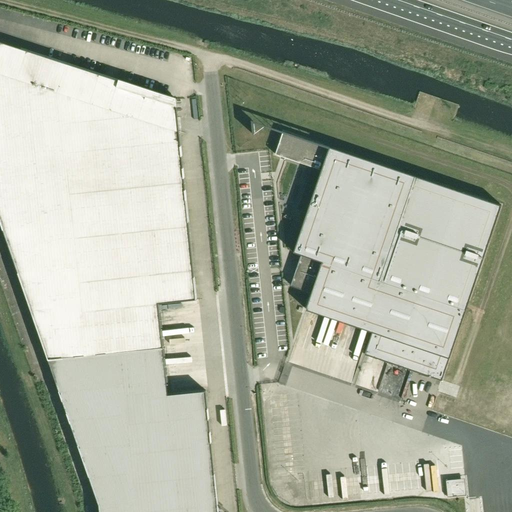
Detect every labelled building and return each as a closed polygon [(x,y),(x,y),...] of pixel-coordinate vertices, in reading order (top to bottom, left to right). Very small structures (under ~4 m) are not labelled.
[(197,300),(176,99),(0,41),(0,221),(48,360),(163,348),(159,304),(197,300)] [(275,154),(322,170),(294,252),(302,255),(291,286),(312,293),(306,309),(373,332),(365,354),(441,380),(501,205),(283,131),(275,154)] [(184,349),(217,347),(216,337),(209,338),(209,333),(182,335),(184,349)] [(163,348),(48,360),(99,505),(99,511),(218,511),(206,390),(168,394),(163,348)] [(218,365),(207,365),(208,376),(228,375),(227,357),(218,358),(218,365)] [(334,403),(327,418),(334,421),(340,405),(334,403)] [(348,407),(344,422),(350,424),(354,409),(348,407)] [(387,465),(427,476),(438,434),(398,423),(387,465)] [(447,497),(457,496),(457,493),(463,493),(462,481),(452,482),(452,479),(446,480),(447,497)]
